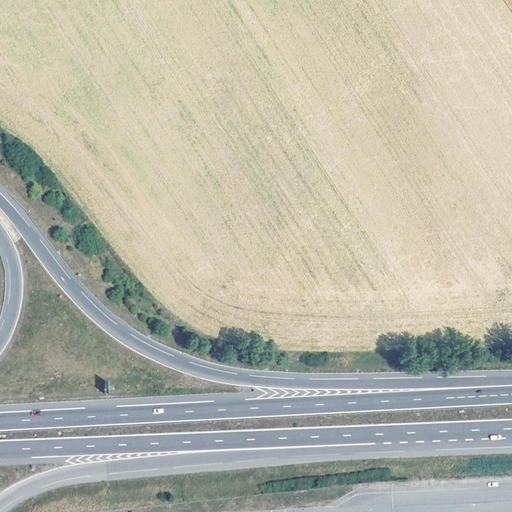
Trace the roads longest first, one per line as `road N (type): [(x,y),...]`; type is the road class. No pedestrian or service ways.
road 1 (motorway): [(511,384),(339,387),(191,371),(110,328),(0,209)]
road 2 (motorway): [(0,503),(66,473),(511,440)]
road 3 (motorway): [(511,395),(0,424)]
road 4 (motorway): [(0,452),(511,431)]
